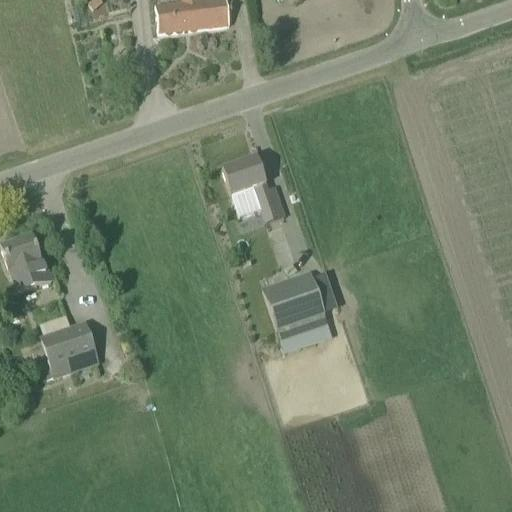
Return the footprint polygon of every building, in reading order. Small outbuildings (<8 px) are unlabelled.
[(181,0),(183,8),(154,11),(157,38),(229,30),(226,3),(198,6),(197,0),(181,0)] [(221,175),(230,201),(237,221),(260,214),(279,208),(274,192),(265,195),(263,190),(265,189),(256,163),(221,175)] [(16,247),(0,252),(8,276),(11,275),(19,297),(50,286),(43,264),(39,265),(31,240),(15,245),(16,247)] [(324,321),(323,319),(312,283),(309,276),(261,292),(276,337),(324,321)] [(41,344),(43,352),(32,355),(43,387),(54,384),(98,370),(84,330),(41,344)]
